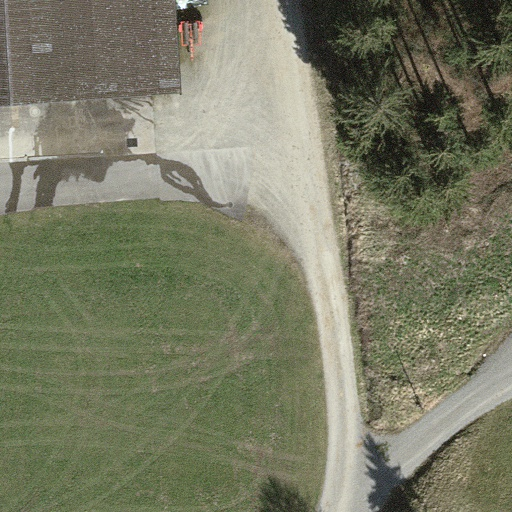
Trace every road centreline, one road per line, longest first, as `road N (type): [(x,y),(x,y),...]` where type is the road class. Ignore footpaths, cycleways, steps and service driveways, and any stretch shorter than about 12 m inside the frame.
road 1 (track): [(346,511),(344,364),(302,178),(286,0)]
road 2 (track): [(357,511),(450,415),(511,390)]
